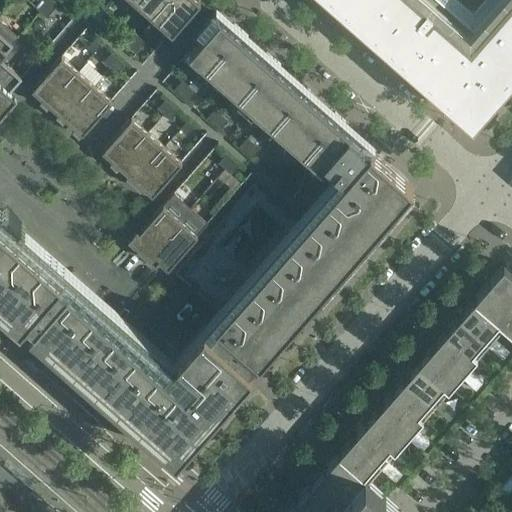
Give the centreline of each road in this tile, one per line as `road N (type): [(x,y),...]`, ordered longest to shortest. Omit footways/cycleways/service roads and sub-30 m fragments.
road 1 (residential): [(488,190),(208,511)]
road 2 (residential): [(488,190),(267,0)]
road 3 (residential): [(0,178),(163,320)]
road 4 (secondary): [(158,511),(0,371)]
